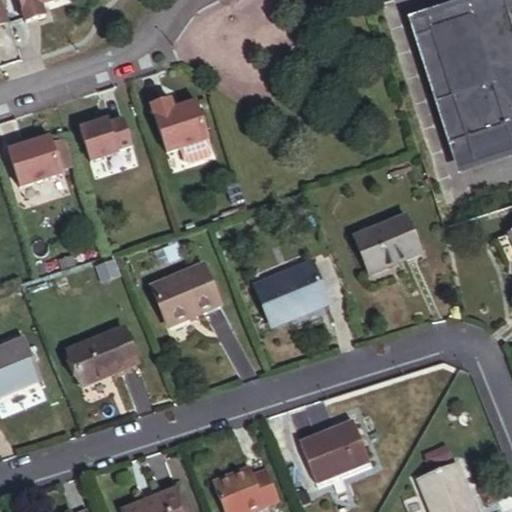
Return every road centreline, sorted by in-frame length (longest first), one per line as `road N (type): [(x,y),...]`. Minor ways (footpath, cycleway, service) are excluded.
road 1 (residential): [(511,421),(481,358),(435,344),(0,485)]
road 2 (residential): [(0,95),(150,47),(182,0)]
